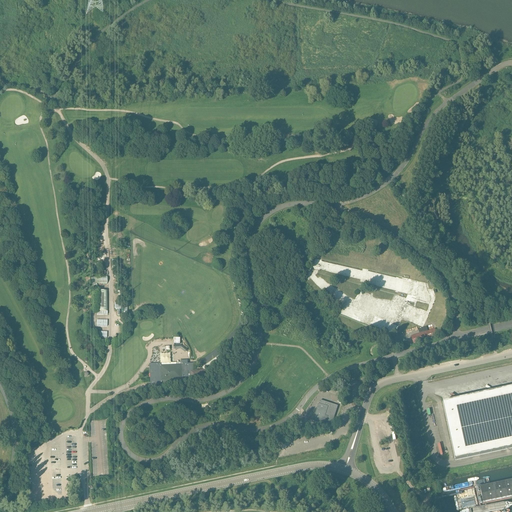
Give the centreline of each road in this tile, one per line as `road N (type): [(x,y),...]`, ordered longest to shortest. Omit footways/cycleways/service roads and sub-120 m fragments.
road 1 (tertiary): [(345,469),(307,466),(89,511)]
road 2 (unclassified): [(354,441),(378,383),(511,354)]
